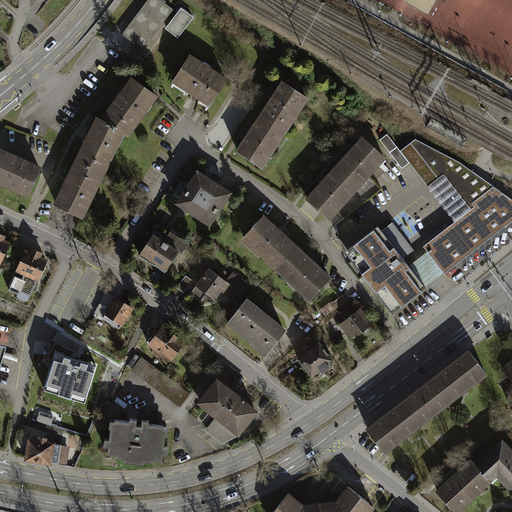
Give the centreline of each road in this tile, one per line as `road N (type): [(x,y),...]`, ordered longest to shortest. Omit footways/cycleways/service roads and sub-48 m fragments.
road 1 (residential): [(110,271),(190,141),(319,236),(406,350)]
road 2 (secondary): [(0,491),(77,507),(187,504),(267,475),(329,436)]
road 3 (secondary): [(304,426),(211,473),(170,481),(80,484),(0,467)]
road 4 (residential): [(110,271),(177,315),(288,404),(304,426)]
road 5 (secondary): [(329,436),(508,298)]
road 6 (residential): [(16,417),(28,343),(73,250)]
road 7 (secondary): [(406,350),(304,426)]
road 8 (residential): [(329,436),(425,511)]
